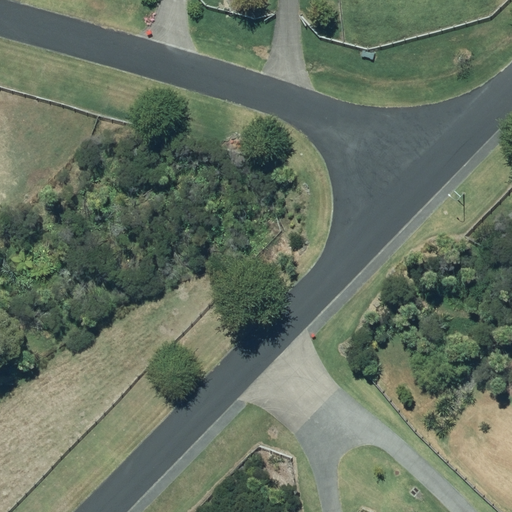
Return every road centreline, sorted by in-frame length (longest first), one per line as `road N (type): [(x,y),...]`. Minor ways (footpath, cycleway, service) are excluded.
road 1 (residential): [(0,22),(293,106),(345,132),(415,189)]
road 2 (residential): [(101,511),(415,189)]
road 3 (residential): [(415,189),(511,88)]
